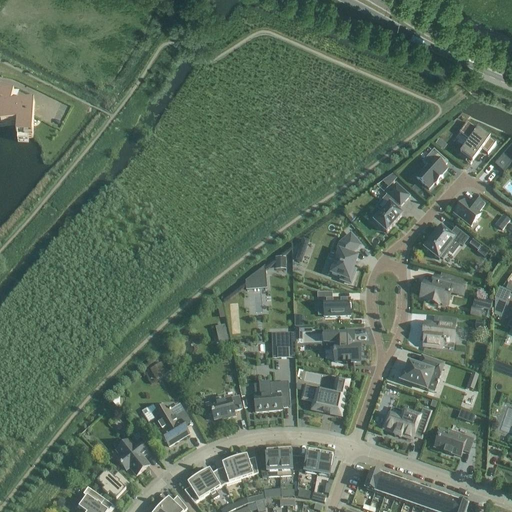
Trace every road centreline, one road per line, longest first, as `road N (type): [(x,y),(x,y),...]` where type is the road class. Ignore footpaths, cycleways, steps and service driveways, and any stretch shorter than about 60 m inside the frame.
road 1 (unclassified): [(352,446),(292,434),(240,440),(166,477),(133,511)]
road 2 (unclassified): [(511,503),(352,446)]
road 3 (secondary): [(347,0),(487,68)]
road 4 (residential): [(511,211),(463,177),(408,239)]
road 5 (secondary): [(487,68),(376,0)]
